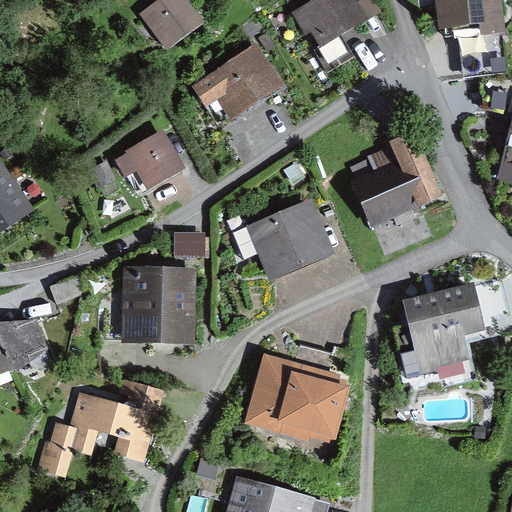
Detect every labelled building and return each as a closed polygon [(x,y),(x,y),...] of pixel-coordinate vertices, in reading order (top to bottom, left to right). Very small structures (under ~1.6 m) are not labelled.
[(150,0),(145,4),(174,41),(203,19),(188,0),(150,0)] [(306,0),(304,1),(321,36),(364,14),(357,0),(306,0)] [(501,0),(439,0),(442,25),(503,20),(501,0)] [(255,42),(201,79),(213,97),(222,91),(236,112),(281,81),(255,42)] [(166,128),(124,152),(132,166),(142,161),(153,180),(185,162),(166,128)] [(360,181),(375,218),(435,193),(409,130),(391,137),(402,163),(360,181)] [(511,139),(502,180),(511,182),(511,139)] [(0,225),(33,204),(0,152),(0,225)] [(254,222),(275,274),(332,251),(310,199),(254,222)] [(133,335),(185,336),(186,266),(135,265),(133,335)] [(486,331),(473,277),(394,295),(412,371),(472,357),(467,336),(486,331)] [(0,325),(0,341),(11,369),(18,365),(44,347),(35,324),(0,325)] [(0,373),(11,369),(0,341),(0,373)] [(293,352),(265,344),(244,417),(308,436),(309,431),(332,437),(349,381),(290,363),(293,352)] [(121,407),(81,396),(71,430),(57,426),(51,447),(48,446),(42,467),(64,473),(72,447),(89,452),(96,428),(121,435),(116,452),(142,459),(160,393),(127,384),(121,407)] [(325,511),(331,494),(239,466),(225,511),(325,511)]
